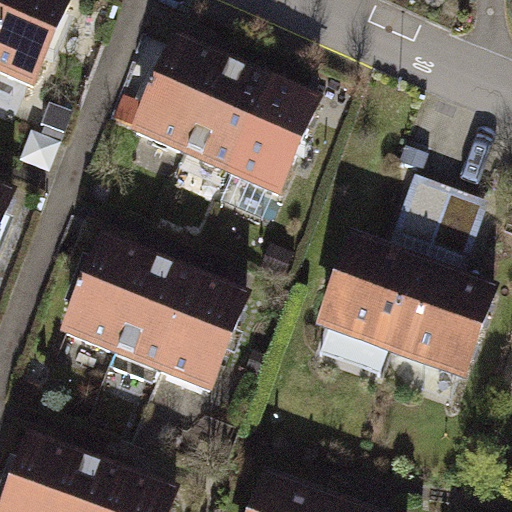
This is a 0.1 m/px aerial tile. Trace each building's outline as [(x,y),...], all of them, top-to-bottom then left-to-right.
[(0,0),(0,41),(18,0),(0,0)] [(18,0),(0,41),(0,72),(35,88),(73,0),(18,0)] [(140,135),(187,155),(225,67),(178,47),(140,135)] [(187,155),(234,175),(272,87),(225,67),(187,155)] [(234,175),(281,196),(319,108),(272,87),(234,175)] [(421,185),(404,241),(467,261),(488,206),(421,185)] [(0,233),(13,200),(0,194),(0,233)] [(69,334),(117,354),(153,264),(105,245),(69,334)] [(355,248),(327,327),(400,352),(428,273),(355,248)] [(117,354),(164,373),(200,284),(153,264),(117,354)] [(428,273),(400,352),(472,379),(501,298),(428,273)] [(164,373),(212,392),(248,303),(200,284),(164,373)] [(7,511),(62,511),(81,462),(32,445),(7,511)] [(62,511),(117,511),(129,480),(81,462),(62,511)] [(117,511),(171,511),(177,497),(129,480),(117,511)] [(339,511),(267,486),(258,511),(339,511)]
